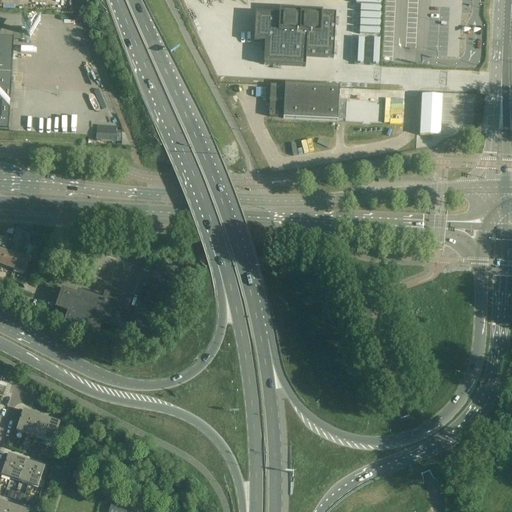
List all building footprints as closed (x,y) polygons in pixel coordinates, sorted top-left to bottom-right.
[(306,58),(333,59),(335,14),(333,14),(283,12),(279,12),(279,16),(255,15),(254,43),(265,44),(264,66),(305,68),(306,58)] [(0,131),(8,132),(13,40),(0,38),(0,131)] [(270,86),(269,118),(283,118),(283,120),(337,122),(337,121),(338,102),(339,88),(285,86),(285,87),(270,86)] [(422,97),(420,136),(439,137),(441,98),(422,97)] [(338,102),(337,121),(345,122),(346,103),(338,102)] [(117,129),(97,128),(96,142),(116,143),(117,129)] [(26,234),(28,228),(23,226),(16,226),(13,234),(20,237),(21,232),(26,234)] [(34,234),(35,236),(43,239),(46,231),(38,228),(36,235),(34,234)] [(2,266),(13,270),(18,258),(7,254),(2,266)] [(18,258),(13,270),(25,274),(29,262),(18,258)] [(133,319),(127,317),(120,314),(118,320),(147,329),(155,306),(166,310),(179,273),(158,266),(150,291),(143,289),(133,319)] [(99,303),(93,301),(79,296),(78,298),(63,293),(58,308),(70,313),(65,327),(95,338),(100,323),(115,328),(118,320),(120,314),(124,303),(106,297),(104,303),(99,302),(99,303)] [(33,415),(23,411),(16,432),(25,435),(33,415)] [(25,435),(35,438),(42,418),(33,415),(25,435)] [(51,421),(42,418),(35,438),(43,442),(51,421)] [(60,424),(51,421),(43,442),(53,445),(60,424)] [(0,467),(0,474),(1,475),(8,456),(5,454),(0,467)] [(8,456),(1,475),(1,476),(10,480),(17,459),(8,456)] [(71,456),(69,462),(78,465),(82,467),(83,466),(86,468),(88,462),(71,456)] [(10,480),(19,483),(26,462),(17,459),(10,480)] [(19,483),(28,486),(36,465),(26,462),(19,483)] [(45,468),(36,465),(28,486),(37,489),(45,468)] [(9,491),(7,498),(12,500),(15,493),(9,491)] [(18,494),(15,501),(22,503),(25,496),(18,494)] [(9,511),(11,506),(2,503),(0,509),(0,511),(9,511)]
